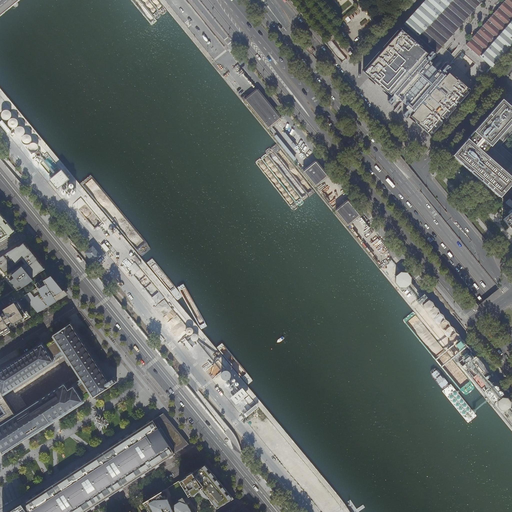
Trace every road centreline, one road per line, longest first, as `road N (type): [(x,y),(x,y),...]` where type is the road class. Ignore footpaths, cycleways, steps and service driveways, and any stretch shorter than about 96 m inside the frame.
road 1 (primary): [(252,25),(511,337)]
road 2 (primary): [(304,110),(475,320)]
road 3 (unclassified): [(419,171),(277,0)]
road 4 (primary): [(511,316),(373,146)]
road 5 (primary): [(216,444),(92,292)]
road 6 (primary): [(488,264),(373,146)]
road 7 (primary): [(373,146),(284,27)]
road 8 (primary): [(211,0),(304,110)]
road 9 (residential): [(419,171),(511,64)]
road 10 (residential): [(107,511),(216,444)]
